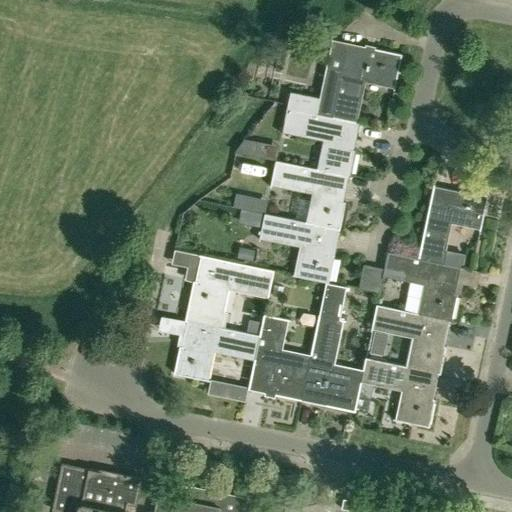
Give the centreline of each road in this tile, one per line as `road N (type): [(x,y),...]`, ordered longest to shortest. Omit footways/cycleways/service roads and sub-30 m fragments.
road 1 (residential): [(474,486),(148,416),(95,396)]
road 2 (residential): [(511,154),(417,134),(447,14),(469,7),(511,16)]
road 3 (unknown): [(123,406),(174,172)]
road 4 (residential): [(474,486),(511,304)]
